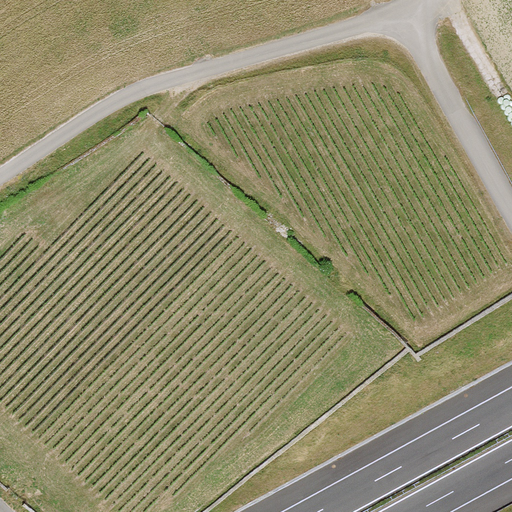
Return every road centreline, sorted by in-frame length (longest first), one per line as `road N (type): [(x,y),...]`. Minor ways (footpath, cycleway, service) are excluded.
road 1 (unclassified): [(391,13),(144,83),(0,173)]
road 2 (unclassified): [(511,209),(416,28),(391,13)]
road 3 (motorway): [(511,404),(314,511)]
